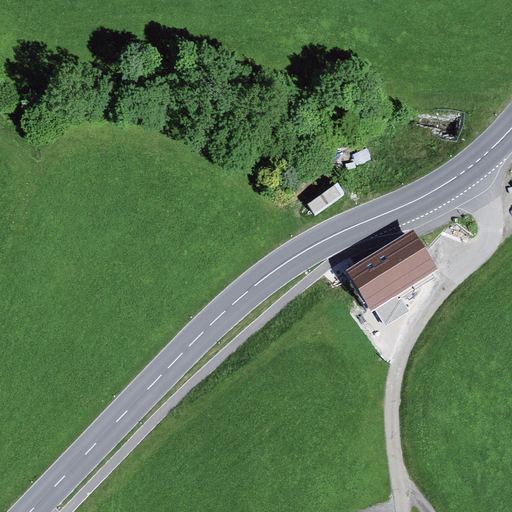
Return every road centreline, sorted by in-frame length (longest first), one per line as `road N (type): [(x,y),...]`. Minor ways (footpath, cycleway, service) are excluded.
road 1 (secondary): [(486,154),(261,278),(32,511)]
road 2 (unclassified): [(486,154),(492,220),(484,243),(420,317),(398,361),(391,405),(402,511)]
